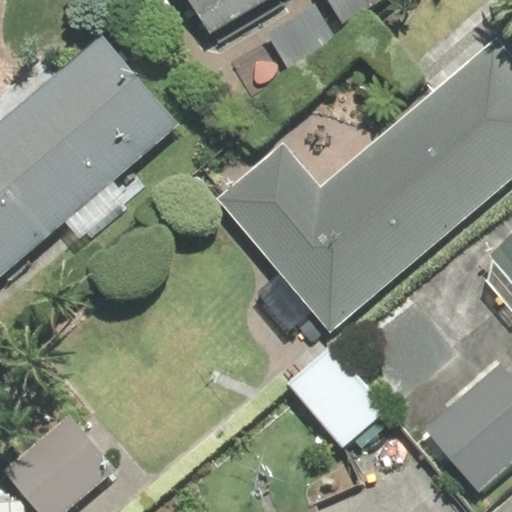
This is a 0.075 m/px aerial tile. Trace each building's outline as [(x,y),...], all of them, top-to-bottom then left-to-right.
[(204,0),(226,35),(284,0),(339,0),(356,27),(401,0),(204,0)] [(332,3),(278,37),(299,70),(353,37),(332,3)] [(117,38),(0,136),(0,291),(79,225),(94,243),(142,203),(126,185),(194,128),(117,38)] [(296,145),(230,201),(343,335),(511,193),(511,43),(509,41),(333,189),(296,145)] [(345,350),(301,387),(355,451),(399,414),(345,350)] [(511,370),(438,434),(492,495),(511,478),(511,370)] [(84,419),(17,474),(48,511),(80,511),(129,473),(84,419)]
